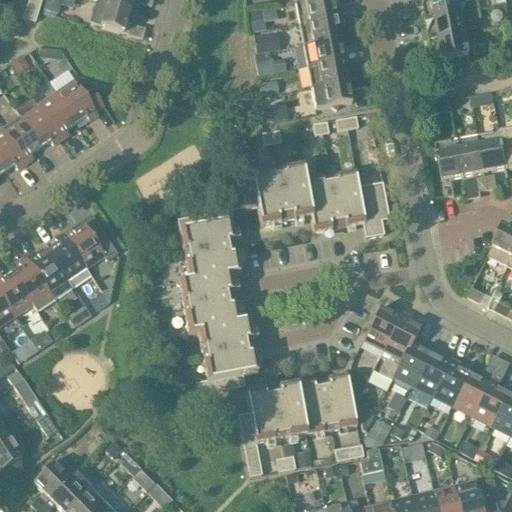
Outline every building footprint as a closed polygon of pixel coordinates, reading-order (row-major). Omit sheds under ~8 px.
[(29,0),(27,6),(39,10),(41,3),(32,0),(29,0)] [(133,0),(96,0),(95,4),(129,15),(133,0)] [(138,0),(137,5),(151,9),(153,0),(138,0)] [(299,27),(335,20),(333,8),(358,3),(357,0),(324,0),(295,6),(299,27)] [(425,21),(462,14),(458,0),(421,0),(416,1),(417,10),(423,9),(425,21)] [(479,11),(477,3),(465,5),(466,13),(479,11)] [(129,15),(95,4),(89,26),(123,36),(129,15)] [(25,14),(37,17),(39,10),(27,6),(25,14)] [(266,23),(277,22),(276,10),(248,11),(249,33),(267,32),(266,23)] [(479,11),(466,13),(468,22),(480,20),(479,11)] [(37,17),(25,14),(23,21),(35,25),(37,17)] [(424,44),(466,36),(462,14),(425,21),(427,34),(422,35),(424,44)] [(303,48),(339,41),(364,36),(363,27),(338,32),(335,20),(299,27),(303,48)] [(144,32),(130,27),(127,37),(141,41),(144,32)] [(307,69),(343,62),(341,50),(366,45),(364,36),(339,41),(303,48),(307,69)] [(424,44),(425,52),(431,51),(433,64),(470,57),(466,36),(424,44)] [(266,38),(253,39),(254,48),(255,57),(269,54),(269,55),(268,46),(266,38)] [(473,48),(474,57),(487,54),(485,46),(473,48)] [(23,59),(10,68),(17,78),(29,69),(23,59)] [(311,90),(347,83),(364,80),(372,79),(370,70),(345,74),(343,62),(307,69),(311,90)] [(311,90),(315,112),(331,109),(336,112),(339,108),(351,105),(349,92),(366,89),(364,80),(347,83),(311,90)] [(74,83),(55,95),(76,127),(86,120),(88,124),(98,118),(96,115),(104,110),(90,90),(82,95),(74,83)] [(76,127),(55,95),(37,108),(61,143),(69,138),(66,133),(76,127)] [(61,143),(37,108),(32,101),(14,113),(19,120),(40,151),(50,144),(53,148),(61,143)] [(272,124),(269,110),(259,112),(262,126),(272,124)] [(347,133),(357,131),(355,119),(345,121),(347,133)] [(40,151),(19,120),(1,132),(25,167),(33,162),(30,157),(40,151)] [(347,133),(345,121),(335,123),(337,135),(347,133)] [(326,125),(319,126),(321,137),(328,136),(326,125)] [(321,137),(319,126),(312,127),(314,139),(321,137)] [(511,131),(499,134),(506,171),(511,169),(511,131)] [(25,167),(1,132),(0,132),(0,169),(4,175),(14,168),(17,173),(25,167)] [(278,134),(270,135),(272,147),(280,146),(278,134)] [(478,138),(485,175),(506,171),(499,134),(478,138)] [(272,147),(270,135),(261,137),(263,149),(272,147)] [(456,142),(463,179),(485,175),(478,138),(456,142)] [(456,142),(435,146),(442,183),(463,179),(456,142)] [(236,159),(248,157),(246,149),(234,151),(236,159)] [(248,157),(236,159),(237,167),(249,165),(248,157)] [(249,165),(237,167),(238,175),(251,173),(249,165)] [(260,230),(310,221),(312,220),(305,184),(303,170),(252,179),(251,179),(251,181),(252,189),(254,196),(255,204),(257,211),(260,230)] [(251,181),(251,179),(252,179),(251,173),(238,175),(240,183),(251,181)] [(364,226),(358,190),(355,175),(305,184),(312,220),(310,221),(312,235),(362,226),(364,226)] [(485,179),(486,179),(488,192),(496,190),(496,191),(498,191),(495,177),(485,179)] [(485,179),(476,181),(479,194),(479,193),(488,192),(486,179),(485,179)] [(251,181),(240,183),(241,191),(252,189),(251,181)] [(452,185),(442,187),(445,200),(454,198),(454,199),(455,199),(452,185)] [(364,226),(362,226),(365,241),(384,237),(381,223),(389,222),(382,186),(358,190),(364,226)] [(254,196),(252,189),(241,191),(243,199),(254,196)] [(254,196),(243,199),(244,206),(255,204),(254,196)] [(255,204),(244,206),(246,213),(257,211),(255,204)] [(209,216),(201,218),(203,229),(211,228),(209,216)] [(201,218),(193,219),(195,230),(203,229),(201,218)] [(193,219),(185,221),(187,232),(195,230),(193,219)] [(185,221),(177,222),(179,233),(187,232),(185,221)] [(229,278),(239,276),(229,224),(211,228),(203,229),(195,230),(187,232),(179,233),(188,283),(188,285),(222,279),(229,278)] [(62,236),(86,272),(104,259),(107,264),(118,257),(104,237),(94,243),(84,228),(73,235),(70,231),(62,236)] [(507,269),(511,260),(511,232),(503,228),(488,259),(507,269)] [(69,283),(86,272),(62,236),(54,241),(57,246),(47,252),(68,284),(69,283)] [(68,284),(47,252),(37,259),(34,254),(26,260),(55,303),(73,290),(69,283),(68,284)] [(55,303),(26,260),(18,265),(21,270),(11,276),(32,308),(37,315),(55,303)] [(32,308),(11,276),(1,283),(0,280),(0,298),(14,320),(32,308)] [(229,278),(222,279),(188,285),(188,283),(178,285),(188,337),(198,335),(197,333),(238,325),(229,278)] [(477,282),(468,300),(480,306),(485,297),(490,288),(477,282)] [(90,304),(97,314),(109,306),(102,296),(90,304)] [(0,329),(14,320),(0,298),(0,329)] [(506,319),(511,310),(498,304),(494,313),(506,319)] [(84,309),(72,317),(79,327),(90,318),(84,309)] [(392,380),(401,363),(402,363),(413,342),(414,343),(420,330),(408,324),(414,314),(405,309),(402,315),(380,358),(380,359),(384,362),(380,369),(381,370),(378,376),(391,383),(392,380)] [(380,358),(402,315),(393,311),(391,316),(379,310),(362,343),(383,353),(380,358)] [(198,335),(206,383),(207,385),(219,382),(227,381),(234,380),(242,378),(257,375),(248,323),(238,325),(197,333),(198,335)] [(51,334),(56,342),(65,336),(60,327),(51,334)] [(52,344),(44,333),(29,342),(37,354),(52,344)] [(412,390),(430,357),(419,351),(421,347),(414,343),(413,342),(402,363),(401,363),(392,380),(393,381),(394,387),(406,393),(412,390)] [(29,343),(10,355),(14,361),(17,366),(18,366),(36,354),(29,343)] [(432,400),(451,362),(442,357),(440,362),(430,357),(412,390),(432,400)] [(451,410),(468,376),(457,371),(460,366),(451,362),(432,400),(451,410)] [(368,382),(352,374),(351,374),(357,404),(368,382)] [(471,420),(490,382),(481,377),(479,382),(468,376),(451,410),(471,420)] [(242,378),(234,380),(236,391),(244,389),(242,378)] [(296,388),(299,405),(305,438),(356,429),(347,378),(296,388)] [(234,380),(227,381),(229,392),(236,391),(234,380)] [(227,381),(219,382),(221,393),(229,392),(227,381)] [(12,388),(22,403),(32,396),(22,382),(12,388)] [(219,382),(211,384),(213,395),(221,393),(219,382)] [(490,430),(507,396),(497,391),(499,386),(490,382),(471,420),(490,430)] [(206,383),(203,384),(205,396),(213,395),(211,384),(207,385),(206,383)] [(203,384),(195,385),(197,398),(205,396),(203,384)] [(250,423),(251,430),(251,431),(253,438),(254,446),(254,448),(256,448),(305,438),(299,405),(296,388),(245,397),(248,416),(250,423)] [(509,439),(511,434),(511,398),(507,396),(490,430),(509,439)] [(24,406),(33,419),(43,413),(34,400),(24,406)] [(250,423),(248,416),(237,418),(239,425),(250,423)] [(250,423),(239,425),(240,432),(251,430),(250,423)] [(389,436),(390,437),(394,439),(401,442),(405,434),(393,428),(389,436)] [(0,429),(0,448),(9,443),(0,429)] [(253,438),(251,431),(251,430),(240,432),(242,440),(253,438)] [(253,438),(242,440),(243,448),(254,446),(253,438)] [(9,443),(0,448),(0,475),(21,461),(9,443)] [(114,461),(121,454),(112,445),(105,453),(114,461)] [(254,446),(243,448),(244,456),(257,454),(256,448),(254,448),(254,446)] [(363,459),(361,448),(360,448),(354,449),(356,461),(363,459)] [(347,450),(349,462),(356,461),(354,449),(347,450)] [(349,462),(347,450),(341,451),(343,463),(349,462)] [(341,451),(334,453),(336,465),(343,463),(341,451)] [(360,466),(362,477),(382,473),(377,453),(367,454),(369,464),(360,466)] [(257,454),(244,456),(246,464),(258,462),(257,454)] [(311,469),(309,454),(296,456),(299,471),(299,472),(311,469)] [(293,459),(284,461),(286,474),(295,472),(293,459)] [(33,486),(48,502),(75,476),(59,460),(33,486)] [(275,463),(277,474),(286,473),(284,461),(275,463)] [(258,462),(246,464),(247,472),(260,470),(258,462)] [(260,470),(247,472),(249,480),(261,477),(260,470)] [(75,476),(48,502),(45,505),(38,511),(50,511),(54,508),(58,511),(68,511),(90,491),(75,476)] [(453,489),(458,511),(497,511),(493,494),(495,494),(493,483),(489,481),(476,485),(476,483),(453,489)] [(163,495),(155,487),(146,496),(150,500),(158,500),(163,495)] [(458,511),(453,489),(432,494),(436,511),(458,511)] [(90,491),(68,511),(99,511),(105,506),(90,491)] [(411,499),(414,511),(436,511),(432,494),(411,499)] [(38,511),(45,505),(39,499),(30,508),(33,511),(38,511)] [(390,504),(391,511),(414,511),(411,499),(390,504)] [(369,511),(369,509),(358,511),(356,503),(347,505),(348,511),(369,511)]
